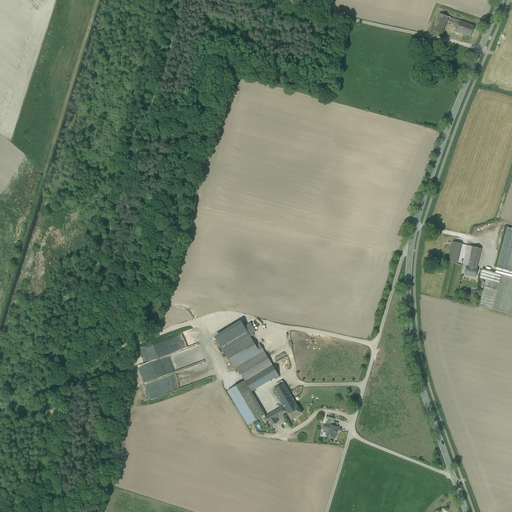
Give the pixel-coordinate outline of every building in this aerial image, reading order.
[(448,17),(439,14),(433,31),(442,34),(446,21),(448,17)] [(449,23),(458,26),(458,24),(454,23),(455,19),(451,18),(450,22),(449,23)] [(468,24),(455,19),(454,23),(458,24),(458,26),(456,31),(464,34),(468,24)] [(474,26),(468,24),(464,34),(471,36),(474,26)] [(511,229),(507,228),(497,267),(511,270),(511,229)] [(461,244),(453,242),(450,253),(458,255),(461,244)] [(481,249),(472,247),(470,259),(478,261),(481,249)] [(458,255),(450,253),(448,262),(456,264),(458,255)] [(469,260),(465,259),(463,266),(467,267),(476,269),(478,261),(470,259),(469,260)] [(476,269),(467,267),(465,274),(475,277),(477,269),(476,269)] [(511,270),(497,267),(495,273),(501,275),(511,277),(511,270)] [(495,273),(482,270),(479,278),(486,280),(499,284),(501,275),(495,273)] [(511,310),(511,277),(501,275),(499,284),(486,280),(479,307),(511,315),(511,310)] [(249,337),(223,352),(234,370),(237,368),(238,369),(264,353),(259,345),(255,348),(249,337)] [(264,353),(238,369),(239,372),(245,382),(272,366),(264,353)] [(272,366),(245,382),(251,392),(275,378),(278,376),(272,366)] [(265,415),(244,381),(227,391),(248,426),(265,415)] [(278,388),(274,390),(283,406),(285,409),(295,403),(284,384),(278,388)] [(295,403),(285,409),(287,412),(291,420),(301,414),(295,403)] [(283,406),(266,417),(271,426),(277,422),(275,419),(287,412),(285,409),(283,406)] [(328,417),(326,424),(329,425),(331,426),(332,422),(334,422),(335,419),(328,417)] [(331,426),(329,425),(326,424),(325,424),(324,430),(327,431),(326,436),(335,438),(336,434),(335,434),(337,427),(331,426)]
